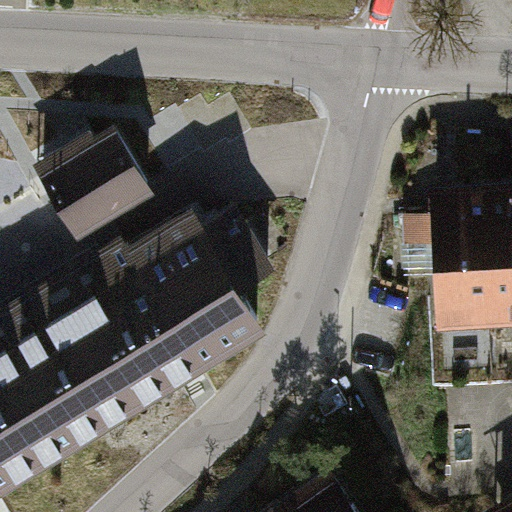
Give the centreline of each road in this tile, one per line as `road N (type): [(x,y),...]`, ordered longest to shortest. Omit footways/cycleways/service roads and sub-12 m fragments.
road 1 (tertiary): [(133,511),(295,351),(383,67)]
road 2 (tertiary): [(0,48),(383,67)]
road 3 (tertiary): [(383,67),(511,75)]
